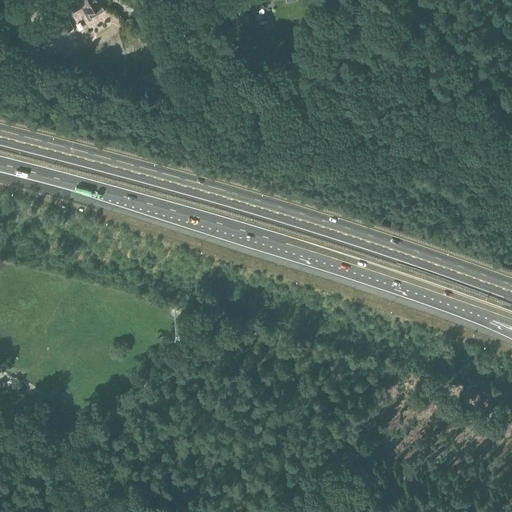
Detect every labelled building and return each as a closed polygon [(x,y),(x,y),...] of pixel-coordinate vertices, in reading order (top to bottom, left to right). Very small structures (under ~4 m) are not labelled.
[(70,0),(68,2),(73,11),(83,5),(87,13),(88,12),(91,17),(105,9),(102,3),(101,4),(98,0),(70,0)] [(263,4),(267,3),(266,0),(257,0),(238,3),(239,9),(236,9),(238,17),(241,17),(242,22),(254,20),(253,12),(256,12),(255,8),(264,7),(263,4)] [(73,28),(60,6),(51,12),(63,33),(73,28)] [(8,32),(0,37),(0,47),(7,57),(19,48),(8,32)] [(216,50),(211,56),(215,60),(220,54),(216,50)]
